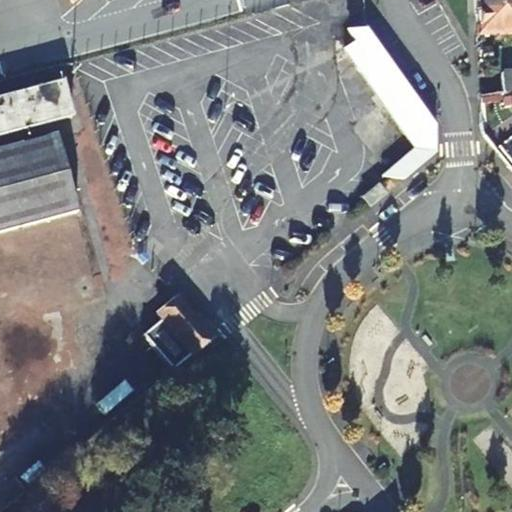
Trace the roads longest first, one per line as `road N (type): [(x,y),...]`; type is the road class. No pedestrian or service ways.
road 1 (unclassified): [(463,197),(439,205),(324,301),(305,353),(312,410),(351,473)]
road 2 (residential): [(463,197),(461,113),(391,0)]
